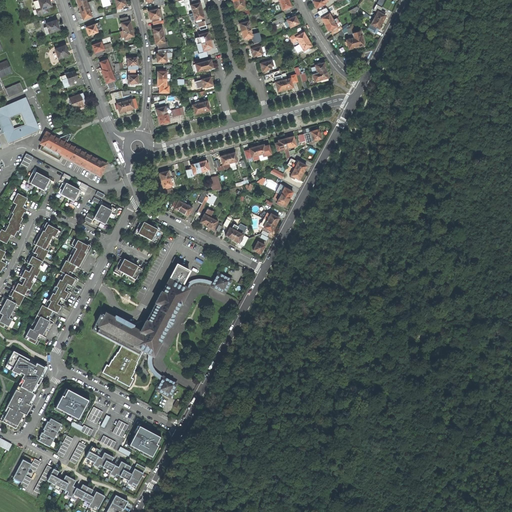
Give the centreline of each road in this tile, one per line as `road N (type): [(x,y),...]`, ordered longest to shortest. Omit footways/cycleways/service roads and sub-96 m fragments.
road 1 (track): [(468,0),(445,71),(453,280),(438,327),(411,336),(374,334),(327,365),(276,438),(214,466),(183,511)]
road 2 (unclassified): [(356,94),(263,270)]
road 3 (unclassified): [(263,270),(178,431)]
road 4 (residential): [(0,286),(37,213),(111,247)]
road 5 (residential): [(62,0),(106,120),(126,147)]
road 6 (residential): [(138,199),(263,270)]
road 7 (residential): [(111,247),(54,357),(61,370)]
road 8 (residential): [(134,0),(146,72),(146,116),(137,135)]
road 9 (residential): [(178,431),(61,370)]
